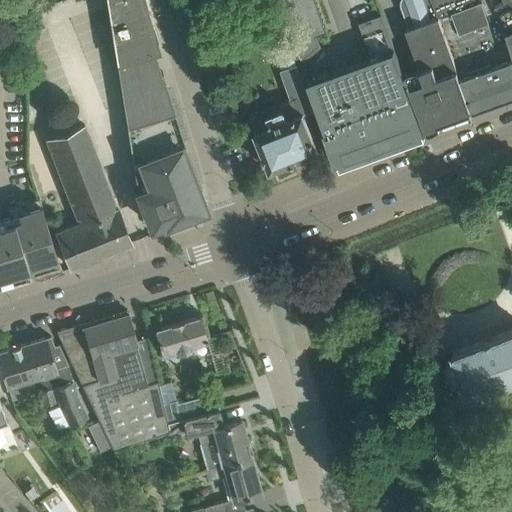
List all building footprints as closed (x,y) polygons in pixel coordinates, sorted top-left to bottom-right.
[(129,55),(155,47),(149,27),(144,29),(141,20),(146,18),(140,0),(106,0),(120,84),(136,79),(129,55)] [(280,0),(286,16),(302,61),(321,46),(317,35),(327,31),(318,4),(315,0),(280,0)] [(401,0),(402,1),(401,3),(410,26),(406,27),(439,117),(438,117),(440,124),(441,123),(440,120),(476,108),(491,102),(511,94),(511,46),(507,32),(492,0),(401,0)] [(511,0),(492,0),(507,32),(511,46),(511,0)] [(329,72),(309,79),(324,119),(327,128),(324,129),(329,143),(336,162),(348,157),(361,153),(429,128),(407,72),(405,73),(381,14),(359,22),(371,56),(329,72)] [(136,79),(120,84),(136,181),(140,191),(138,191),(152,225),(164,220),(165,222),(197,210),(202,199),(181,147),(186,145),(162,71),(161,71),(154,48),(155,48),(155,47),(129,55),(136,79)] [(292,98),(249,115),(271,169),(319,149),(304,112),(312,108),(296,64),(281,70),(292,98)] [(132,243),(124,225),(85,124),(47,139),(79,222),(57,230),(64,249),(71,267),(132,243)] [(0,281),(20,275),(28,273),(30,275),(31,275),(32,276),(33,277),(35,278),(37,278),(38,278),(40,278),(42,278),(44,278),(62,270),(39,197),(7,207),(10,214),(2,217),(0,217),(0,281)] [(138,342),(135,330),(129,311),(58,333),(66,351),(113,447),(169,430),(168,420),(164,402),(159,380),(144,384),(135,355),(114,362),(113,359),(128,355),(125,346),(138,342)] [(201,315),(155,328),(163,357),(193,348),(191,343),(208,339),(201,315)] [(231,329),(218,332),(223,351),(235,348),(231,329)] [(511,329),(453,352),(456,359),(447,362),(455,383),(464,379),(472,399),(511,383),(511,329)] [(51,335),(30,342),(41,376),(54,372),(58,385),(60,392),(56,394),(57,400),(59,405),(69,423),(70,424),(88,415),(78,394),(68,362),(65,363),(59,344),(54,346),(51,335)] [(24,344),(0,350),(0,365),(2,371),(6,386),(8,386),(12,399),(13,398),(13,397),(33,391),(30,379),(41,376),(30,342),(24,344)] [(58,385),(39,391),(44,405),(45,405),(57,400),(56,394),(60,392),(58,385)] [(182,416),(219,406),(215,392),(196,397),(178,402),(177,398),(164,402),(168,420),(182,416)] [(0,426),(11,422),(3,404),(0,398),(0,426)] [(59,405),(48,410),(57,428),(69,423),(59,405)] [(224,424),(219,406),(182,416),(168,420),(169,430),(170,433),(185,429),(187,434),(203,430),(206,440),(213,438),(216,450),(219,449),(222,461),(219,462),(220,463),(251,454),(241,419),(224,424)] [(233,511),(245,509),(242,497),(261,491),(251,454),(220,463),(220,464),(203,468),(207,480),(222,476),(228,499),(190,510),(190,511),(233,511)]
